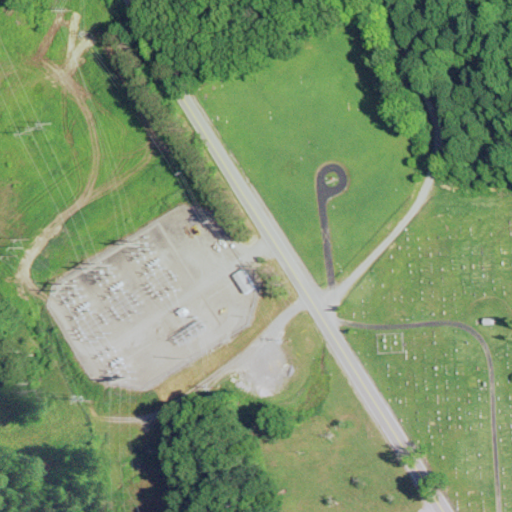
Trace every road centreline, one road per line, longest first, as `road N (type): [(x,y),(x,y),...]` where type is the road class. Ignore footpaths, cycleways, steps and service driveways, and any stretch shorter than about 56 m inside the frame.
road 1 (tertiary): [(445,511),(132,0)]
road 2 (track): [(315,307),(395,228),(435,167),(437,131),(394,0)]
